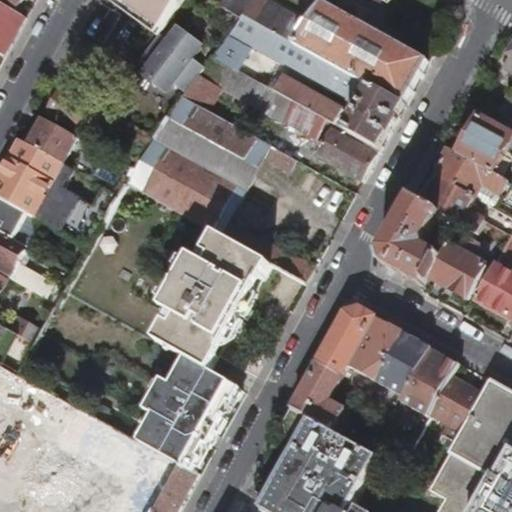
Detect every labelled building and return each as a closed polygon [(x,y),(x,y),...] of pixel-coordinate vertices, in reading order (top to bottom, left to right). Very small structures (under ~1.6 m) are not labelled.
[(119,0),(151,23),(167,0),(119,0)] [(185,0),(167,0),(151,23),(163,31),(185,0)] [(244,18),(297,46),(312,25),(268,0),(217,0),(215,4),(217,6),(242,20),(244,18)] [(0,1),(0,54),(7,59),(29,19),(0,1)] [(408,107),(432,64),(404,49),(327,5),(312,25),(297,46),(374,88),(408,107)] [(171,41),(161,34),(144,58),(154,66),(147,75),(171,93),(178,83),(190,92),(201,78),(208,68),(195,59),(205,46),(181,28),(171,41)] [(412,35),(404,49),(432,64),(440,50),(412,35)] [(335,132),(338,127),(297,105),(215,59),(208,68),(201,78),(224,91),(317,141),(323,132),(332,136),(319,159),(366,184),(380,157),(335,132)] [(212,114),(224,91),(201,78),(190,92),(185,99),(186,100),(212,114)] [(374,88),(349,133),(383,152),(408,107),(374,88)] [(305,90),(297,105),(338,127),(346,113),(305,90)] [(79,130),(93,106),(64,91),(51,115),(79,130)] [(292,174),(299,162),(212,114),(186,100),(161,144),(156,141),(137,173),(129,187),(217,236),(273,266),(308,286),(317,271),(231,224),(267,160),(292,174)] [(511,100),(502,115),(511,120),(511,100)] [(119,135),(125,124),(104,112),(97,123),(119,135)] [(511,136),(482,119),(460,157),(497,177),(511,149),(511,136)] [(66,167),(80,142),(45,122),(31,148),(66,167)] [(134,129),(115,161),(137,173),(156,141),(134,129)] [(80,142),(66,167),(76,173),(115,194),(123,198),(129,187),(137,173),(115,161),(80,142)] [(66,167),(31,148),(21,143),(0,181),(0,199),(92,250),(112,215),(65,191),(76,173),(66,167)] [(502,198),(510,184),(497,177),(460,157),(452,152),(447,161),(442,162),(437,173),(438,175),(436,178),(474,199),(492,209),(497,208),(501,201),(499,196),(502,198)] [(481,237),(488,224),(467,212),(474,199),(436,178),(434,182),(431,183),(426,192),(427,196),(422,204),(443,216),(457,223),(461,226),(481,237)] [(123,198),(115,194),(108,207),(115,212),(123,198)] [(439,222),(443,216),(422,204),(414,200),(384,253),(388,268),(427,290),(432,281),(444,259),(429,251),(427,244),(439,222)] [(30,219),(0,201),(0,233),(17,243),(30,219)] [(453,229),(457,223),(443,216),(439,222),(453,229)] [(457,223),(453,229),(451,233),(456,236),(461,226),(457,223)] [(264,281),(273,266),(217,236),(201,264),(193,260),(165,312),(173,316),(157,344),(188,361),(175,384),(167,380),(150,412),(158,416),(142,444),(184,467),(197,474),(205,460),(201,458),(234,401),(238,403),(244,391),(200,368),(209,351),(214,354),(220,341),(229,346),(258,294),(251,290),(258,278),(264,281)] [(28,253),(0,237),(0,273),(46,299),(54,284),(54,283),(21,265),(28,253)] [(460,252),(450,247),(444,259),(432,281),(471,302),(492,263),(485,259),(483,264),(475,260),(482,246),(468,238),(460,252)] [(84,266),(75,261),(68,271),(78,277),(84,266)] [(511,274),(497,266),(477,301),(511,319),(511,317),(511,274)] [(0,303),(10,284),(0,278),(0,303)] [(69,292),(54,284),(46,299),(61,307),(69,292)] [(321,366),(346,379),(352,368),(379,319),(365,311),(350,315),(321,366)] [(20,316),(12,331),(38,346),(47,331),(20,316)] [(433,349),(379,319),(352,368),(408,399),(405,404),(430,417),(459,365),(432,351),(433,349)] [(266,354),(255,348),(249,360),(260,366),(266,354)] [(0,436),(47,462),(77,407),(0,364),(0,436)] [(338,434),(350,412),(333,402),(346,379),(321,366),(296,411),(338,434)] [(485,395),(455,378),(434,416),(440,420),(464,433),(485,395)] [(511,450),(511,393),(492,382),(485,395),(464,433),(434,488),(477,511),(511,450)] [(142,444),(77,407),(47,462),(51,463),(35,492),(55,503),(83,451),(128,475),(125,480),(133,484),(117,511),(158,511),(184,467),(142,444)] [(294,424),(290,422),(289,425),(289,433),(289,439),(291,443),(294,449),(296,451),(281,479),(282,480),(279,492),(279,496),(275,494),(265,511),(359,511),(353,508),(381,458),(338,434),(296,411),(293,417),(296,419),(294,424)] [(440,420),(434,416),(428,426),(434,430),(440,420)] [(511,511),(511,450),(477,511),(511,511)] [(409,462),(404,471),(409,474),(415,465),(409,462)] [(181,511),(202,477),(197,474),(184,467),(158,511),(181,511)]
